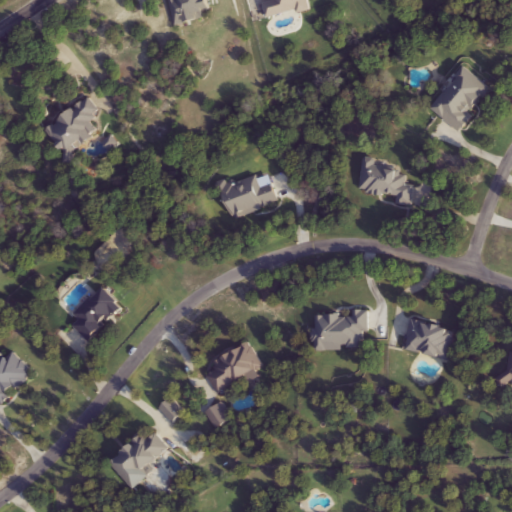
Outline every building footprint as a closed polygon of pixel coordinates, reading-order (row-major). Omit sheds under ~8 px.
[(176,26),(169,0),(209,0),(214,17),(176,26)] [(309,0),(311,8),(268,18),(265,4),(277,1),(276,0),(309,0)] [(432,108),(469,68),(492,89),(473,111),(477,115),(460,133),(432,108)] [(108,128),(69,157),(48,129),(87,100),(108,128)] [(377,167),(409,170),(408,185),(415,185),(413,207),(397,205),(397,197),(362,194),(365,158),(378,160),(377,167)] [(280,204),(233,218),(224,187),(261,176),(263,183),(273,180),(280,204)] [(89,342),(70,321),(107,288),(126,310),(89,342)] [(366,350),(316,351),(316,317),(355,316),(355,312),(366,312),(366,350)] [(451,360),(407,349),(414,319),(458,330),(451,360)] [(266,370),(220,394),(210,376),(218,372),(214,364),(252,345),(266,370)] [(0,403),(0,366),(18,356),(34,382),(0,403)] [(132,488),(112,463),(151,431),(172,456),(132,488)]
